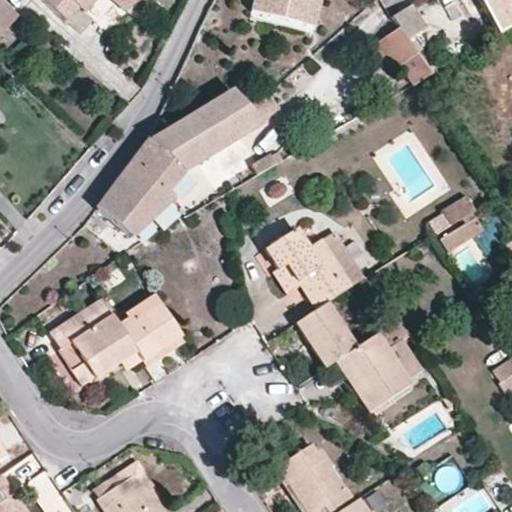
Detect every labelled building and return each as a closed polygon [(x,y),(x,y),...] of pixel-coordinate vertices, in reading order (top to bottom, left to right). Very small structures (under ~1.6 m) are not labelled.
[(0,0),(0,36),(19,15),(2,0),(0,0)] [(44,0),(66,20),(84,0),(127,0),(133,5),(137,0),(44,0)] [(73,26),(97,0),(113,0),(127,12),(133,5),(127,0),(84,0),(66,20),(73,26)] [(272,0),(253,0),(250,12),(268,17),(272,0)] [(320,0),(272,0),(268,17),(313,28),(320,0)] [(511,0),(471,0),(480,13),(494,36),(511,25),(511,0)] [(404,40),(422,27),(408,5),(388,17),(397,30),(404,40)] [(397,30),(379,42),(392,61),(411,49),(404,40),(397,30)] [(411,49),(392,61),(409,86),(429,74),(411,49)] [(232,92),(208,106),(148,142),(185,173),(219,153),(265,127),(281,111),(272,99),(253,115),(242,103),(232,92)] [(242,103),(253,115),(272,99),(248,101),(242,103)] [(148,142),(138,155),(158,172),(152,180),(168,193),(185,173),(148,142)] [(252,164),(259,175),(284,160),(280,152),(274,155),(271,153),(252,164)] [(158,172),(138,155),(96,210),(129,236),(132,236),(176,199),(175,198),(168,193),(152,180),(158,172)] [(471,212),(462,200),(440,213),(449,226),(471,212)] [(481,232),(473,219),(440,241),(448,253),(481,232)] [(275,272),(284,267),(297,287),(304,298),(313,312),(325,304),(350,287),(317,240),(304,248),(293,231),(261,251),(275,272)] [(350,287),(364,278),(331,231),(317,240),(350,287)] [(275,272),(272,275),(282,290),(285,289),(287,293),(297,287),(284,267),(275,272)] [(161,307),(155,297),(116,324),(122,333),(161,307)] [(116,324),(99,300),(58,330),(48,337),(57,350),(57,354),(80,388),(92,381),(94,383),(122,364),(136,355),(122,333),(116,324)] [(313,312),(293,325),(323,370),(335,363),(342,358),(356,349),(325,304),(313,312)] [(182,338),(161,307),(122,333),(136,355),(139,359),(143,364),(182,338)] [(406,331),(399,320),(356,349),(342,358),(355,375),(347,381),(368,413),(410,385),(407,380),(383,347),(399,335),(406,331)] [(422,370),(399,335),(383,347),(407,380),(422,370)] [(139,359),(136,355),(122,364),(125,368),(139,359)] [(347,381),(355,375),(342,358),(335,363),(347,381)] [(511,376),(500,385),(506,395),(511,391),(511,376)] [(284,487),(289,483),(307,511),(339,511),(353,503),(329,469),(331,467),(320,452),(316,454),(310,446),(308,447),(273,470),(284,487)] [(94,498),(131,474),(156,511),(167,511),(135,462),(132,461),(88,488),(94,498)] [(43,511),(71,511),(43,470),(23,483),(43,511)] [(156,511),(131,474),(94,498),(103,511),(156,511)] [(0,476),(0,493),(4,499),(12,494),(0,476)] [(307,511),(289,483),(284,487),(300,511),(307,511)] [(0,493),(0,511),(25,511),(12,494),(4,499),(0,493)] [(364,511),(357,501),(353,503),(339,511),(364,511)]
